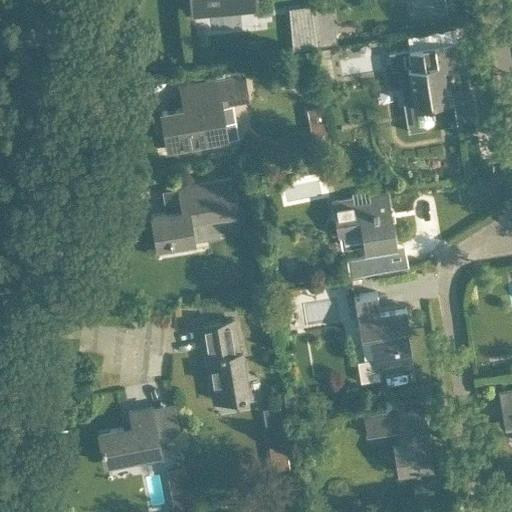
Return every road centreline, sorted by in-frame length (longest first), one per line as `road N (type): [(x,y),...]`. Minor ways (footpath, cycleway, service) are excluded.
road 1 (residential): [(0,468),(97,0)]
road 2 (residential): [(477,511),(441,290),(446,254),(457,245),(511,238)]
road 3 (residential): [(511,160),(486,0)]
